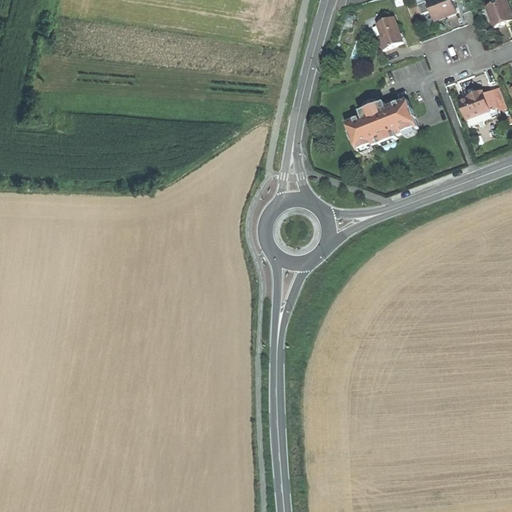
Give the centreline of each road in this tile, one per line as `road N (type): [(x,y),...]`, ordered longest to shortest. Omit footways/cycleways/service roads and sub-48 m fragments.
road 1 (tertiary): [(284,511),(276,332)]
road 2 (residential): [(292,135),(329,0)]
road 3 (tertiary): [(387,210),(511,165)]
